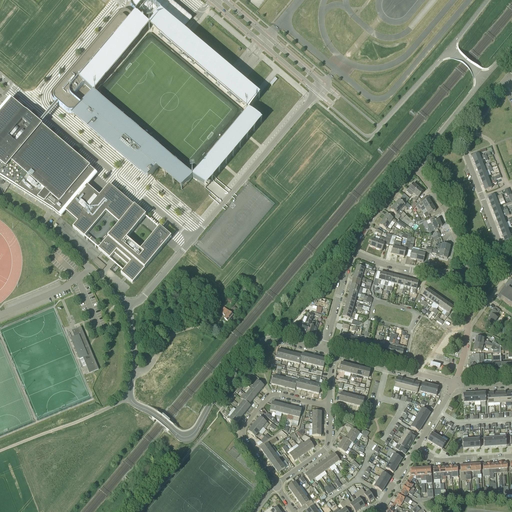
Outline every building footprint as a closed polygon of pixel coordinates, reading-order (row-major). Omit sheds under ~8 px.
[(130,2),(130,3),(130,4),(131,4),(131,5),(131,6),(131,7),(132,7),(132,8),(133,8),(133,9),(135,10),(136,8),(139,11),(179,45),(185,38),(187,35),(182,31),(184,29),(192,19),(191,18),(190,19),(186,16),(167,0),(139,0),(138,1),(136,0),(131,0),(131,1),(131,2),(130,2)] [(136,17),(134,19),(150,32),(242,113),(254,99),(252,97),(185,38),(179,45),(139,11),(136,15),(135,15),(136,17)] [(57,104),(39,126),(41,127),(59,106),(67,113),(68,113),(69,114),(70,114),(71,114),(72,114),(74,114),(75,114),(75,115),(91,96),(96,96),(97,94),(150,32),(134,19),(129,14),(128,14),(129,14),(128,13),(127,12),(126,12),(125,12),(123,12),(122,12),(121,12),(120,13),(119,14),(53,92),(53,93),(52,93),(52,94),(52,95),(51,96),(51,97),(51,98),(52,99),(52,100),(53,101),(57,104)] [(91,96),(75,115),(76,116),(81,120),(83,122),(85,124),(91,129),(94,126),(111,106),(97,94),(96,96),(91,96)] [(99,197),(88,187),(98,176),(41,127),(39,126),(10,100),(6,105),(0,111),(0,177),(53,211),(59,216),(62,217),(66,212),(77,222),(73,228),(84,238),(106,213),(120,224),(98,250),(110,260),(114,254),(128,266),(121,274),(132,284),(171,239),(159,229),(155,234),(140,251),(127,240),(142,223),(146,217),(134,207),(131,205),(130,206),(126,203),(122,199),(124,198),(121,196),(109,185),(99,197)] [(83,122),(81,124),(148,181),(153,175),(157,170),(169,156),(111,106),(94,126),(91,129),(85,124),(83,122)] [(242,113),(190,174),(203,185),(256,124),(242,113)] [(474,163),(481,160),(487,158),(486,155),(484,156),(483,155),(479,157),(478,155),(472,157),(474,163)] [(169,156),(157,170),(178,188),(190,174),(169,156)] [(487,158),(481,160),(474,163),(476,168),(483,166),(482,164),(486,162),(488,161),(487,158)] [(478,174),(485,172),(483,166),(476,168),(478,174)] [(481,180),(487,177),(485,172),(478,174),(481,180)] [(488,180),(487,177),(481,180),(483,185),(489,183),(493,181),(496,180),(501,178),(500,175),(495,177),(492,178),(492,179),(488,180)] [(485,191),(491,189),(489,183),(483,185),(485,191)] [(406,192),(410,195),(411,196),(413,194),(418,188),(413,184),(406,192)] [(416,196),(413,200),(415,202),(423,193),(418,188),(413,194),(416,196)] [(490,203),(496,201),(503,198),(502,195),(495,198),(494,195),(488,198),(490,203)] [(415,205),(419,210),(424,207),(425,209),(432,205),(429,200),(426,201),(424,198),(416,205),(416,204),(415,205)] [(503,198),(496,201),(490,203),(492,209),(498,207),(497,204),(504,202),(503,198)] [(399,200),(395,205),(401,210),(403,208),(406,210),(408,208),(399,200)] [(390,210),(396,215),(399,218),(401,216),(403,213),(401,210),(395,205),(390,210)] [(432,205),(425,209),(427,212),(423,215),(425,218),(429,216),(429,215),(435,211),(432,205)] [(494,215),(500,212),(498,207),(492,209),(494,215)] [(507,210),(504,211),(500,212),(494,215),(496,220),(503,218),(509,215),(507,210)] [(386,215),(383,220),(389,225),(392,227),(394,223),(395,224),(396,221),(386,215)] [(434,218),(430,220),(431,224),(432,224),(435,230),(434,230),(435,233),(432,235),(433,238),(440,235),(438,232),(437,229),(439,229),(438,228),(442,226),(440,223),(441,223),(440,221),(439,221),(439,220),(435,222),(434,218)] [(498,226),(505,224),(503,218),(496,220),(498,226)] [(379,226),(389,233),(391,230),(387,228),(389,225),(383,220),(379,226)] [(501,232),(507,229),(505,224),(498,226),(501,232)] [(503,237),(509,235),(507,229),(501,232),(503,237)] [(382,252),(384,245),(388,246),(389,245),(391,239),(392,236),(388,234),(386,240),(380,238),(378,242),(375,249),(382,252)] [(403,249),(399,248),(398,256),(404,258),(406,250),(409,251),(409,249),(410,244),(411,239),(412,239),(410,238),(407,236),(403,234),(402,238),(407,239),(405,246),(404,245),(403,249)] [(505,243),(511,241),(509,235),(503,237),(505,243)] [(374,241),(376,237),(374,236),(369,247),(375,249),(378,242),(374,241)] [(389,245),(393,246),(391,255),(398,256),(399,248),(400,244),(394,242),(395,240),(391,239),(389,245)] [(437,250),(441,251),(448,253),(450,247),(445,245),(446,245),(443,244),(443,245),(439,244),(437,250)] [(448,253),(441,251),(437,250),(432,249),(433,249),(429,248),(428,253),(431,254),(432,253),(436,255),(436,256),(439,257),(439,258),(443,259),(443,258),(447,259),(448,253)] [(416,261),(418,253),(414,252),(415,251),(412,250),(410,259),(416,261)] [(424,258),(425,254),(422,253),(422,254),(418,253),(416,261),(423,262),(424,258)] [(102,270),(106,266),(97,258),(93,262),(102,270)] [(355,273),(362,275),(364,269),(357,267),(355,273)] [(362,275),(355,273),(353,280),(360,282),(364,283),(365,279),(362,278),(362,275)] [(378,280),(375,279),(373,286),(377,287),(377,284),(380,285),(381,281),(385,282),(387,274),(380,273),(378,280)] [(386,291),(389,292),(390,288),(391,284),(393,276),(387,274),(385,282),(388,283),(386,291)] [(393,276),(391,284),(397,285),(399,278),(393,276)] [(399,278),(397,285),(404,287),(406,279),(399,278)] [(406,279),(404,287),(410,289),(412,281),(406,279)] [(359,288),(360,282),(353,280),(351,286),(359,288)] [(413,293),(415,294),(416,290),(418,283),(412,281),(410,289),(414,289),(413,293)] [(509,281),(506,285),(498,298),(509,306),(510,307),(510,306),(511,307),(511,285),(511,283),(511,282),(510,281),(509,281)] [(361,295),(365,296),(366,292),(362,291),(358,290),(359,288),(351,286),(349,292),(357,294),(361,295)] [(422,296),(428,299),(432,293),(427,289),(422,296)] [(355,300),(357,294),(349,292),(348,298),(355,300)] [(433,303),(437,297),(432,293),(428,299),(433,303)] [(371,298),(370,298),(365,296),(361,295),(360,298),(364,299),(363,301),(371,303),(372,300),(371,298)] [(438,307),(443,301),(437,297),(433,303),(438,307)] [(353,307),(355,300),(348,298),(346,305),(353,307)] [(443,301),(438,307),(444,311),(448,304),(443,301)] [(447,313),(444,316),(447,318),(454,308),(448,304),(444,311),(447,313)] [(351,313),(353,307),(346,305),(344,311),(351,313)] [(494,317),(497,313),(498,314),(500,311),(495,307),(493,310),(490,314),(489,316),(490,317),(485,325),(490,329),(497,319),(494,317)] [(233,316),(224,308),(222,310),(219,312),(225,317),(224,318),(228,322),(233,316)] [(356,314),(351,313),(344,311),(342,317),(354,321),(356,314)] [(313,316),(314,313),(311,312),(310,314),(308,317),(305,325),(304,325),(301,332),(306,334),(309,326),(311,321),(312,319),(316,321),(317,318),(313,317),(313,316)] [(311,321),(309,326),(306,334),(310,336),(310,335),(312,336),(314,332),(315,332),(318,324),(314,323),(311,321)] [(363,336),(360,336),(359,340),(357,347),(364,349),(366,341),(367,338),(368,333),(371,322),(367,321),(364,324),(363,327),(366,328),(364,337),(363,336)] [(443,330),(433,323),(409,357),(418,363),(421,359),(423,360),(425,356),(423,355),(427,350),(429,351),(433,345),(431,343),(435,339),(437,340),(443,330)] [(81,327),(76,329),(72,331),(74,338),(71,339),(80,360),(83,358),(89,374),(99,370),(81,327)] [(388,347),(385,346),(383,354),(389,356),(393,340),(394,335),(391,334),(389,343),(388,347)] [(345,344),(346,337),(340,335),(339,340),(338,340),(337,342),(338,342),(338,343),(345,344)] [(357,347),(359,340),(359,337),(354,335),(353,338),(351,346),(357,347)] [(397,349),(398,346),(398,345),(395,344),(397,335),(394,335),(393,340),(389,356),(395,357),(397,349)] [(351,346),(353,338),(350,337),(346,337),(345,344),(351,346)] [(475,344),(483,346),(483,345),(492,347),(493,346),(498,348),(499,346),(493,342),(491,344),(489,342),(483,341),(484,339),(476,337),(475,344)] [(372,343),(366,341),(364,349),(370,351),(372,343)] [(378,345),(372,343),(370,351),(376,352),(378,345)] [(383,354),(385,346),(378,345),(376,352),(383,354)] [(405,347),(398,346),(397,349),(395,357),(402,359),(405,347)] [(511,348),(508,349),(508,358),(511,358),(511,363),(501,364),(501,374),(511,373),(511,348)] [(281,360),(284,351),(278,350),(276,359),(281,360)] [(284,351),(281,360),(287,362),(290,353),(284,351)] [(290,353),(287,362),(293,363),(295,354),(290,353)] [(299,365),(300,363),(300,362),(301,356),(295,354),(293,363),(299,365)] [(300,363),(306,364),(308,355),(302,354),(301,356),(300,362),(300,363)] [(480,375),(479,356),(479,354),(472,355),(469,360),(469,368),(470,375),(480,375)] [(479,356),(480,375),(492,374),(492,365),(492,363),(484,364),(484,354),(479,354),(479,356)] [(306,364),(311,365),(314,357),(308,355),(306,364)] [(311,365),(317,367),(320,358),(314,357),(311,365)] [(325,360),(320,358),(317,367),(323,368),(325,360)] [(344,376),(345,373),(347,364),(341,363),(339,371),(340,372),(339,375),(344,376)] [(353,366),(347,364),(345,373),(351,374),(353,366)] [(492,374),(501,374),(501,364),(492,365),(492,374)] [(356,379),(356,378),(357,376),(359,367),(353,366),(351,374),(352,375),(352,378),(356,379)] [(357,376),(356,378),(362,380),(362,377),(365,369),(359,367),(357,376)] [(276,371),(277,371),(276,377),(273,376),(271,385),(277,386),(279,378),(281,372),(281,370),(277,369),(276,371)] [(370,370),(365,369),(362,377),(368,379),(370,370)] [(326,379),(321,378),(317,377),(316,379),(315,384),(313,393),(319,394),(321,386),(318,385),(320,380),(321,380),(321,379),(324,380),(325,381),(326,379)] [(400,389),(402,379),(396,377),(394,388),(400,389)] [(283,388),(285,379),(279,378),(277,386),(283,388)] [(289,389),(291,381),(285,379),(283,388),(289,389)] [(405,391),(408,380),(402,379),(400,389),(405,391)] [(303,381),(297,380),(297,382),(295,389),(301,390),(303,381)] [(411,392),(414,382),(408,380),(405,391),(411,392)] [(257,381),(253,386),(260,391),(264,386),(257,381)] [(303,381),(301,390),(307,392),(309,383),(303,381)] [(417,394),(420,383),(414,382),(411,392),(417,394)] [(307,392),(313,393),(315,384),(309,383),(307,392)] [(253,386),(249,390),(256,396),(260,391),(253,386)] [(249,390),(246,395),(253,401),(256,396),(249,390)] [(338,402),(344,403),(346,395),(341,393),(338,402)] [(242,400),(244,401),(249,405),(253,401),(246,395),(242,400)] [(352,396),(346,395),(344,403),(350,405),(352,396)] [(358,398),(352,396),(350,405),(356,406),(358,398)] [(364,399),(358,398),(356,406),(362,408),(364,399)] [(244,401),(240,406),(247,411),(250,407),(249,405),(244,401)] [(270,411),(276,413),(278,404),(272,402),(270,411)] [(284,405),(278,404),(276,413),(282,414),(284,405)] [(290,407),(284,405),(282,414),(288,416),(290,407)] [(240,406),(236,410),(243,416),(247,411),(240,406)] [(288,416),(293,417),(296,408),(290,407),(288,416)] [(296,408),(293,417),(292,421),(298,422),(302,410),(296,408)] [(427,418),(430,413),(422,409),(419,414),(427,418)] [(236,410),(232,415),(239,421),(243,416),(236,410)] [(226,418),(228,420),(235,426),(239,421),(232,415),(230,413),(226,418)] [(274,419),(268,414),(265,417),(273,423),(274,419)] [(424,423),(427,418),(419,414),(417,418),(424,423)] [(256,422),(263,428),(265,430),(269,425),(267,423),(260,417),(256,422)] [(421,428),(424,423),(417,418),(414,423),(421,428)] [(256,422),(252,427),(259,433),(263,428),(256,422)] [(418,432),(421,428),(414,423),(411,428),(418,432)] [(248,432),(255,437),(259,433),(252,427),(248,432)] [(356,439),(359,434),(352,429),(349,434),(356,439)] [(416,436),(406,430),(403,434),(414,440),(416,436)] [(432,444),(437,436),(432,433),(427,441),(432,444)] [(356,439),(349,434),(346,439),(353,444),(356,439)] [(414,440),(403,434),(401,439),(411,445),(414,440)] [(278,436),(275,438),(260,449),(264,454),(271,449),(270,447),(278,442),(277,441),(280,439),(278,436)] [(437,447),(442,439),(437,436),(432,444),(437,447)] [(341,444),(348,448),(351,443),(353,444),(346,439),(344,438),(341,444)] [(304,444),(309,451),(314,448),(309,440),(308,441),(306,439),(302,442),(304,444)] [(411,445),(401,439),(398,444),(408,450),(411,445)] [(443,448),(446,442),(442,439),(437,447),(442,450),(443,448)] [(304,444),(299,448),(304,455),(309,451),(304,444)] [(345,453),(348,448),(341,444),(337,449),(345,453)] [(408,450),(398,444),(395,449),(405,455),(405,454),(408,450)] [(299,448),(294,451),(299,458),(304,455),(299,448)] [(274,454),(271,449),(264,454),(267,459),(274,454)] [(299,458),(294,451),(289,455),(294,462),(299,458)] [(271,464),(278,459),(274,454),(267,459),(271,464)] [(329,458),(335,465),(339,461),(334,454),(329,458)] [(402,459),(394,455),(391,459),(399,464),(402,459)] [(330,468),(335,465),(329,458),(324,461),(330,468)] [(274,469),(282,464),(278,459),(271,464),(274,469)] [(399,464),(391,459),(388,464),(396,469),(399,464)] [(325,472),(330,468),(324,461),(319,465),(325,472)] [(351,467),(355,470),(359,466),(353,461),(350,464),(352,466),(351,467)] [(285,468),(282,464),(274,469),(278,474),(285,468)] [(396,469),(388,464),(385,469),(393,474),(396,469)] [(320,475),(325,472),(319,465),(315,468),(320,475)] [(315,479),(320,475),(315,468),(310,472),(315,479)] [(310,482),(314,480),(315,481),(316,481),(315,479),(310,472),(305,475),(310,482)] [(391,478),(383,473),(382,474),(380,478),(388,483),(390,479),(391,478)] [(388,483),(380,478),(377,483),(385,487),(388,483)] [(411,481),(408,480),(405,486),(413,492),(415,490),(412,488),(413,485),(413,484),(412,483),(411,483),(412,482),(411,481)] [(291,492),(298,487),(295,482),(288,487),(291,492)] [(385,487),(377,483),(374,488),(382,492),(385,487)] [(295,497),(302,492),(304,491),(301,486),(298,487),(291,492),(295,497)] [(402,490),(408,494),(409,492),(412,494),(416,496),(418,494),(413,492),(405,486),(402,490)] [(370,503),(374,500),(369,492),(365,494),(362,489),(358,492),(365,502),(368,500),(370,503)] [(304,491),(302,492),(295,497),(298,502),(306,497),(305,497),(308,495),(304,491)] [(365,506),(363,504),(365,502),(358,492),(354,494),(358,500),(354,502),(360,510),(365,506)] [(408,505),(410,500),(406,498),(406,497),(400,494),(397,498),(403,502),(408,505)] [(307,507),(313,503),(314,502),(312,500),(311,501),(309,502),(306,497),(298,502),(302,507),(306,505),(307,507)] [(403,502),(397,498),(393,504),(397,506),(398,507),(399,506),(399,507),(400,506),(403,502)] [(351,511),(354,510),(354,511),(356,511),(360,510),(354,502),(351,504),(348,499),(344,502),(351,511)] [(351,511),(344,502),(340,504),(344,510),(340,511),(351,511)] [(314,506),(313,503),(307,507),(309,509),(305,511),(315,511),(317,511),(313,506),(314,506)]
